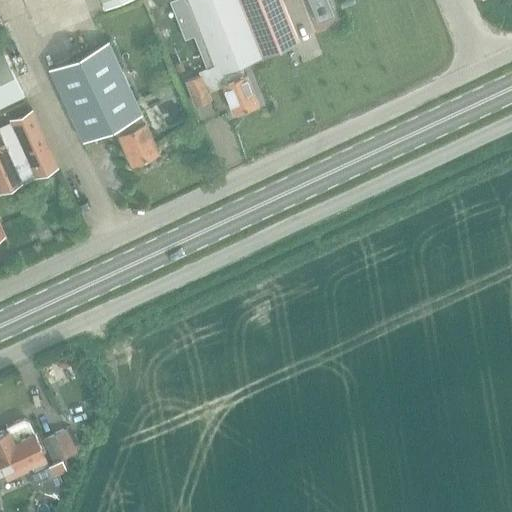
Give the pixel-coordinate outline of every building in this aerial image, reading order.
[(280,0),(187,0),(215,70),(200,76),(200,75),(185,81),(187,85),(239,64),(297,41),(280,0)] [(326,0),(307,0),(317,23),(333,16),(326,0)] [(131,162),(156,150),(104,41),(48,68),(82,139),(113,125),(131,162)] [(0,52),(0,105),(23,94),(2,52),(0,52)] [(192,67),(206,68),(207,56),(193,55),(192,67)] [(239,64),(187,85),(194,104),(209,98),(206,91),(221,85),(232,112),(257,103),(245,74),(244,75),(239,64)] [(0,233),(2,233),(0,227),(0,190),(21,182),(20,179),(33,173),(34,176),(57,165),(32,109),(9,119),(10,121),(0,125),(0,233)] [(32,470),(40,465),(37,459),(43,456),(28,423),(21,418),(10,423),(11,426),(0,431),(0,433),(18,470),(30,464),(32,470)] [(52,476),(58,473),(70,467),(65,457),(76,452),(64,428),(41,439),(51,460),(45,463),(52,476)] [(0,478),(18,470),(0,433),(0,478)] [(61,481),(58,473),(52,476),(45,463),(40,465),(32,470),(40,485),(57,492),(61,481)]
